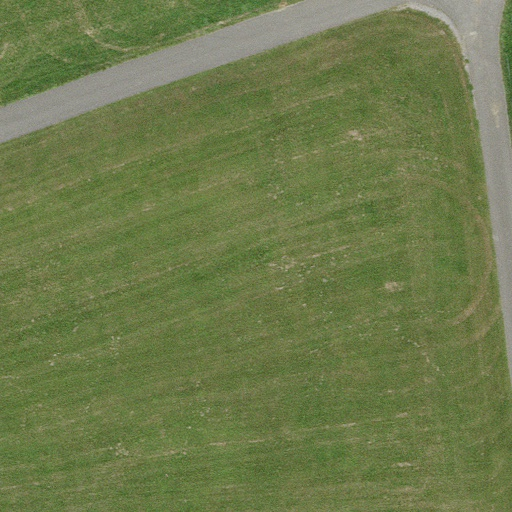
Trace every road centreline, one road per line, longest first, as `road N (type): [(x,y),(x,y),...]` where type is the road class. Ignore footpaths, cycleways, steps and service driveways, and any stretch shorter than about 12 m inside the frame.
road 1 (residential): [(381,0),(0,128)]
road 2 (residential): [(476,0),(511,265)]
